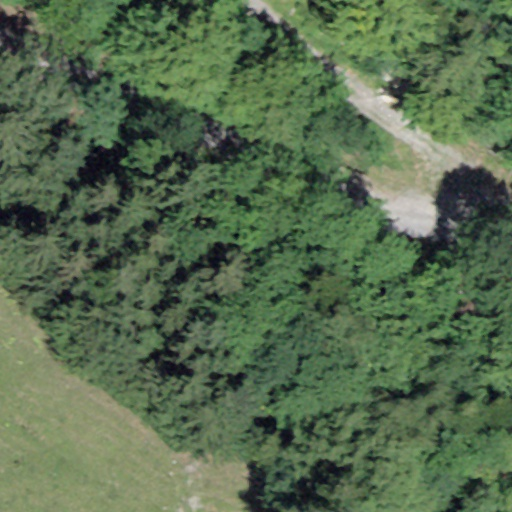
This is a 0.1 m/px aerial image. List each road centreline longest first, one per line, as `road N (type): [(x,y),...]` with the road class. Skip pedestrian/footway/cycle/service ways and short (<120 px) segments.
road 1 (track): [(187,125),(353,194),(407,210),(511,223)]
road 2 (track): [(482,222),(449,146),(348,86),(250,0)]
road 3 (track): [(0,36),(187,125)]
